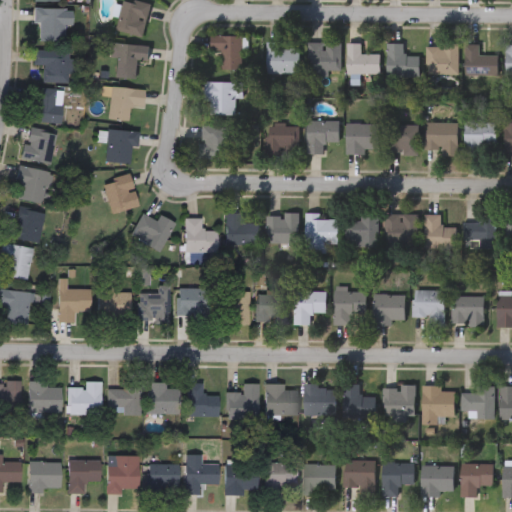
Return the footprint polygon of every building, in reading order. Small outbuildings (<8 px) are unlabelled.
[(114,30),(117,16),(110,15),(114,0),(123,0),(149,6),(141,37),(114,30)] [(62,40),(34,40),(34,7),(62,7),(62,40)] [(241,35),(240,68),(220,68),(220,50),(209,49),(209,34),(241,35)] [(298,47),(298,72),(265,72),(265,41),(280,41),(280,47),(298,47)] [(306,41),(339,41),(339,72),(306,72),(306,41)] [(148,45),(147,60),(136,59),(134,78),(114,76),(115,58),(109,58),(111,42),(148,45)] [(360,53),(378,53),(378,72),(345,72),(345,42),(360,42),(360,53)] [(385,76),(385,42),(402,42),(402,54),(418,54),(418,76),(385,76)] [(497,54),(497,74),(463,74),(463,43),(478,43),(478,54),(497,54)] [(457,45),(457,74),(424,74),(424,45),(457,45)] [(67,82),(42,82),(42,65),(31,65),(31,49),(67,49),(67,82)] [(234,104),(234,113),(208,113),(208,99),(204,99),(204,81),(241,81),(241,104),(234,104)] [(128,120),(107,118),(109,86),(144,88),(142,107),(129,106),(128,120)] [(60,105),(60,121),(34,121),(34,87),(55,87),(55,105),(60,105)] [(306,153),(306,119),(338,119),(338,142),(322,141),(322,153),(306,153)] [(364,153),(345,153),(345,122),(378,122),(378,149),(364,149),(364,153)] [(457,155),(440,155),(440,148),(424,148),(424,122),(457,122),(457,155)] [(496,122),(496,145),(481,145),(481,155),(463,155),(463,122),(496,122)] [(228,157),(199,157),(199,124),(228,124),(228,157)] [(385,153),(385,124),(417,124),(417,153),(385,153)] [(298,152),(267,152),(267,125),(298,125),(298,152)] [(56,133),(49,163),(20,156),(27,126),(56,133)] [(137,130),(136,146),(130,146),(130,162),(104,160),(106,129),(137,130)] [(48,169),(43,201),(12,196),(18,164),(48,169)] [(110,212),(100,179),(128,171),(138,203),(110,212)] [(43,210),(37,241),(3,235),(6,220),(14,221),(16,206),(43,210)] [(124,235),(137,211),(151,218),(154,213),(170,222),(154,251),(124,235)] [(220,244),(220,211),(234,211),(234,222),(254,222),(254,244),(220,244)] [(332,219),(332,246),(300,246),(300,213),(320,213),(320,219),(332,219)] [(372,213),(372,246),(339,246),(339,220),(355,220),(355,213),(372,213)] [(379,213),(412,213),(412,248),(379,248),(379,213)] [(449,248),(418,248),(418,213),(435,213),(435,226),(449,226),(449,248)] [(293,242),(261,242),(261,214),(293,214),(293,242)] [(500,216),(511,216),(511,240),(500,240),(500,216)] [(211,251),(179,251),(179,217),(196,217),(196,229),(211,229),(211,251)] [(457,240),(457,220),(489,220),(489,247),(463,247),(463,240),(457,240)] [(0,269),(2,257),(0,256),(0,242),(31,246),(27,278),(0,275),(0,269)] [(90,287),(89,310),(73,310),(73,321),(57,321),(57,277),(65,277),(65,287),(90,287)] [(136,292),(153,292),(153,283),(164,283),(164,320),(136,320),(136,292)] [(5,320),(6,304),(0,304),(0,287),(28,290),(26,322),(5,320)] [(172,314),(172,287),(203,287),(202,315),(172,314)] [(128,289),(128,314),(97,314),(97,289),(128,289)] [(328,324),(328,289),(360,289),(360,313),(344,313),(344,324),(328,324)] [(407,317),(407,289),(438,289),(438,317),(407,317)] [(223,323),(223,291),(243,291),(243,323),(223,323)] [(252,291),(283,292),(281,322),(251,320),(252,291)] [(320,291),(320,312),(306,312),(306,324),(289,324),(289,291),(320,291)] [(399,324),(367,324),(367,294),(399,294),(399,324)] [(478,296),(478,324),(447,324),(447,296),(478,296)] [(511,296),(511,324),(490,324),(490,296),(511,296)] [(27,410),(27,378),(45,378),(45,385),(59,385),(59,410),(27,410)] [(0,380),(19,380),(19,408),(0,408),(0,380)] [(65,384),(82,384),(82,380),(98,380),(98,413),(65,413),(65,384)] [(139,380),(139,413),(122,413),(122,405),(107,405),(107,388),(122,388),(122,380),(139,380)] [(148,382),(177,382),(177,415),(148,415),(148,382)] [(216,415),(185,415),(185,382),(200,382),(200,394),(216,394),(216,415)] [(256,382),(256,419),(224,419),(224,391),(240,391),(240,382),(256,382)] [(358,394),(373,394),(373,414),(342,414),(342,382),(358,382),(358,394)] [(331,383),(331,415),(302,415),(302,383),(331,383)] [(262,413),(262,384),(295,384),(295,413),(262,413)] [(412,414),(380,415),(380,385),(411,384),(412,414)] [(451,390),(451,421),(419,421),(419,384),(438,384),(438,390),(451,390)] [(491,384),(491,417),(458,417),(458,390),(473,390),(473,384),(491,384)] [(511,419),(496,419),(496,385),(511,385),(511,419)] [(107,492),(107,454),(137,454),(137,492),(107,492)] [(197,493),(183,493),(183,454),(200,454),(200,463),(216,463),(216,483),(197,483),(197,493)] [(82,491),(66,491),(66,458),(98,458),(98,480),(82,480),(82,491)] [(0,460),(19,460),(19,479),(0,479),(0,460)] [(58,489),(27,489),(27,460),(58,460),(58,489)] [(293,483),(278,483),(278,493),(262,493),(262,460),(293,460),(293,483)] [(357,495),(357,486),(342,486),(342,460),(372,460),(372,495),(357,495)] [(379,496),(379,462),(410,462),(410,485),(397,485),(397,496),(379,496)] [(176,491),(147,491),(147,463),(176,463),(176,491)] [(333,464),(333,494),(301,494),(301,464),(333,464)] [(457,496),(457,464),(490,464),(490,485),(474,485),(474,496),(457,496)] [(254,492),(222,492),(222,465),(254,465),(254,492)] [(450,496),(418,496),(418,465),(450,465),(450,496)] [(511,466),(511,496),(499,496),(499,466),(511,466)]
